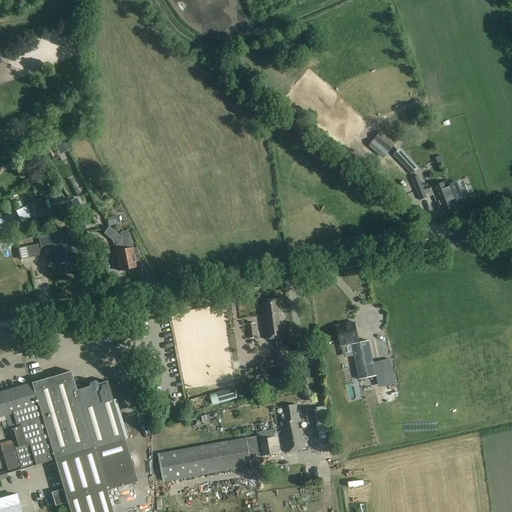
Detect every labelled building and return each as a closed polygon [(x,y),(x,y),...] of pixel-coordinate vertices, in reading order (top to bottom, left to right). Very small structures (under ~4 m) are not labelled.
[(386,157),(396,145),(381,132),(370,144),(386,157)] [(68,138),(64,140),(65,142),(68,150),(72,148),(68,138)] [(62,142),(55,145),(57,151),(65,147),(62,142)] [(413,176),(419,169),(400,149),(394,155),(413,176)] [(87,180),(97,175),(93,165),(82,170),(87,180)] [(410,177),(419,201),(426,199),(424,192),(417,174),(410,177)] [(449,183),(432,189),(434,196),(437,202),(440,201),(441,204),(439,204),(438,206),(440,210),(441,211),(443,210),(444,212),(446,211),(457,207),(456,205),(455,202),(463,200),(457,183),(449,185),(449,183)] [(60,191),(49,196),(54,208),(66,203),(60,191)] [(75,198),(70,201),(77,213),(82,210),(75,198)] [(115,217),(107,219),(109,227),(117,225),(115,217)] [(127,270),(121,241),(120,237),(109,228),(104,234),(113,241),(116,252),(114,252),(118,271),(127,270)] [(19,246),(32,244),(30,231),(17,234),(19,246)] [(30,259),(46,256),(46,255),(55,253),(57,266),(80,262),(73,231),(39,238),(40,244),(27,247),(30,259)] [(101,258),(112,252),(106,239),(95,245),(101,258)] [(136,268),(130,239),(121,241),(127,270),(136,268)] [(283,324),(282,318),(285,317),(283,299),(264,302),(266,317),(262,318),(265,339),(287,337),(286,323),(283,324)] [(249,338),(257,338),(255,323),(248,324),(249,338)] [(359,344),(356,323),(337,327),(333,328),(335,336),(338,336),(340,347),(351,344),(358,380),(375,377),(368,342),(359,344)] [(278,366),(291,364),(289,346),(276,348),(278,366)] [(388,360),(382,361),(385,374),(390,373),(393,373),(390,360),(388,360)] [(5,416),(6,421),(12,440),(0,443),(0,445),(8,474),(21,470),(54,460),(55,463),(56,463),(64,490),(68,503),(70,511),(112,511),(106,491),(136,482),(132,470),(110,396),(119,394),(116,383),(107,386),(106,382),(76,391),(71,372),(0,393),(0,414),(1,418),(5,416)] [(257,380),(248,386),(252,391),(260,386),(257,380)] [(213,404),(238,398),(236,391),(214,397),(215,399),(212,400),(213,404)] [(298,429),(297,422),(300,422),(297,405),(284,407),(285,414),(279,415),(286,452),(305,449),(302,428),(298,429)] [(322,455),(334,453),(327,406),(315,408),(322,455)] [(257,437),(252,437),(247,438),(158,454),(163,483),(252,467),(250,456),(260,455),(260,456),(280,453),(277,431),(256,435),(257,437)] [(0,480),(8,478),(6,471),(0,472),(0,480)] [(64,490),(54,493),(58,505),(68,503),(64,490)] [(0,511),(21,511),(17,494),(0,499),(0,511)] [(158,511),(159,501),(151,501),(151,511),(158,511)]
